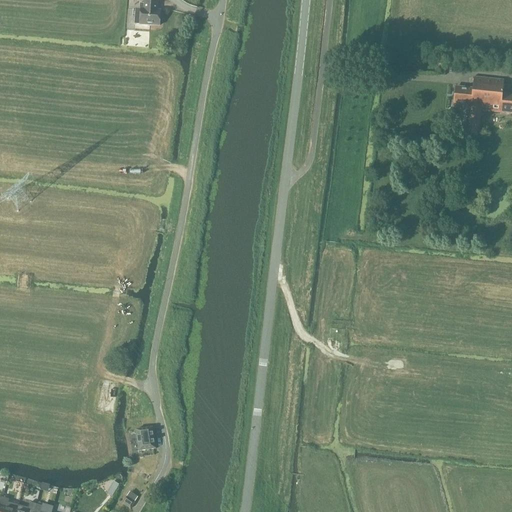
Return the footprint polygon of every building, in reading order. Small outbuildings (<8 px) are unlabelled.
[(145,0),(146,6),(141,5),(141,10),(137,10),(136,24),(161,26),(162,11),(158,11),(159,0),(152,0),(145,0)] [(511,94),(503,94),(505,80),(475,77),(473,89),(456,87),(454,106),(463,107),(463,114),(471,115),(469,133),(479,135),(481,111),(511,113),(511,94)] [(154,427),(138,429),(140,450),(157,447),(154,427)] [(3,498),(0,508),(0,511),(17,511),(19,506),(8,503),(9,499),(3,498)] [(131,509),(135,503),(127,498),(123,504),(131,509)] [(34,511),(37,505),(30,503),(28,509),(19,506),(17,511),(34,511)]
